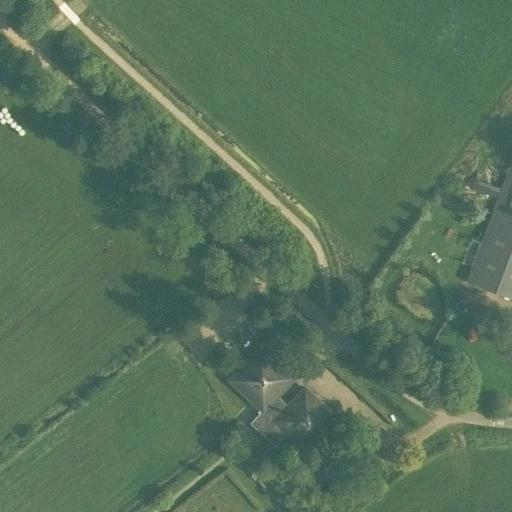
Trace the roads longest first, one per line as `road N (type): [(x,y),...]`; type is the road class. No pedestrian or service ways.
road 1 (track): [(330,329),(0,16)]
road 2 (unclassified): [(511,424),(424,403),(330,329)]
